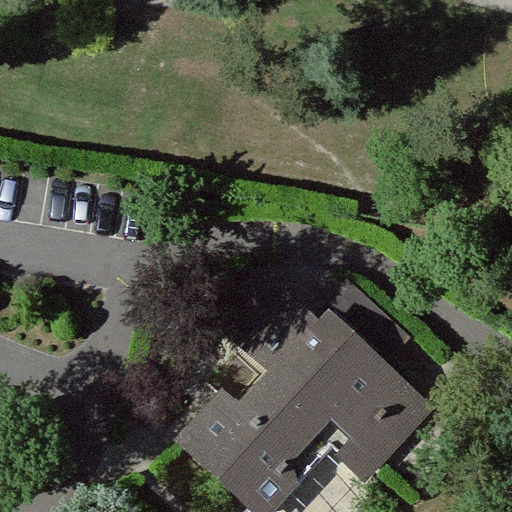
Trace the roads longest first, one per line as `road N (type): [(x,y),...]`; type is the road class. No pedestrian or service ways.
road 1 (residential): [(511,358),(342,249),(297,237),(232,237),(172,254),(133,289),(95,394)]
road 2 (residential): [(95,394),(76,466),(30,511)]
